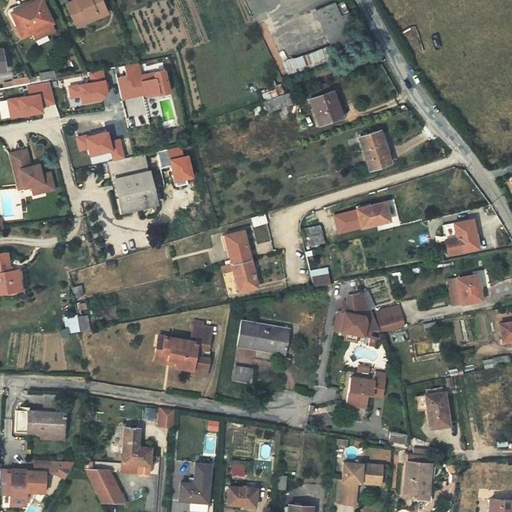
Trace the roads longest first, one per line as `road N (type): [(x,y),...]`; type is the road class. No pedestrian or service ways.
road 1 (residential): [(294,423),(0,381)]
road 2 (residential): [(359,0),(420,107),(511,227)]
